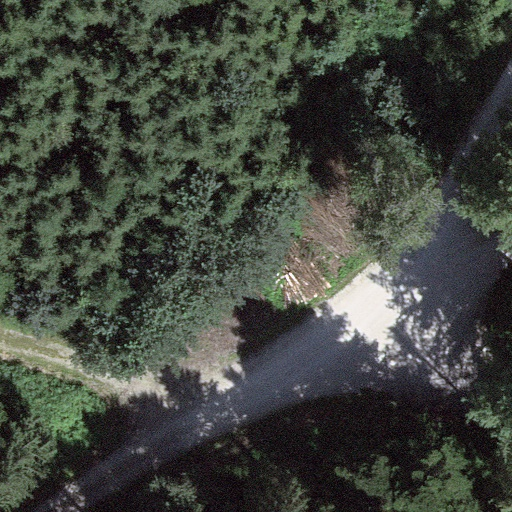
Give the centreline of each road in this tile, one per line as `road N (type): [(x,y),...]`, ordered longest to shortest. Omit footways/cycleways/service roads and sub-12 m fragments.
road 1 (track): [(88,511),(237,409),(407,327),(511,256)]
road 2 (track): [(237,409),(0,333)]
road 3 (track): [(407,327),(511,108)]
road 4 (track): [(407,327),(511,397)]
